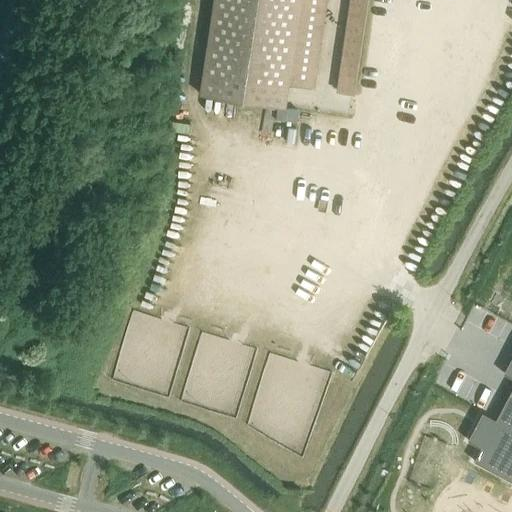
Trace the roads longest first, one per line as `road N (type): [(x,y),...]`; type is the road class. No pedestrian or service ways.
road 1 (unclassified): [(336,511),(511,169)]
road 2 (unclassified): [(243,511),(189,471),(0,418)]
